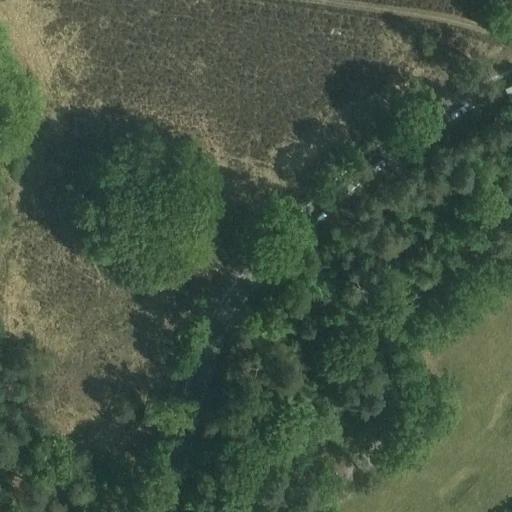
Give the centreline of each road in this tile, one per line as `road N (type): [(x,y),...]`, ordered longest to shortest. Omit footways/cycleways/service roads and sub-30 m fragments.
road 1 (tertiary): [(150,511),(180,449),(204,356),(255,274),(375,161),(511,82)]
road 2 (track): [(511,31),(321,0)]
